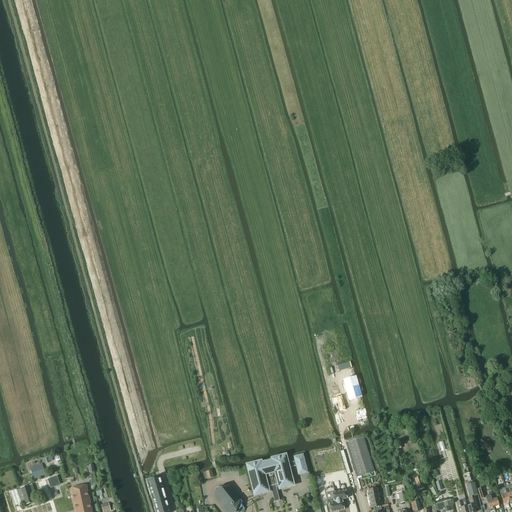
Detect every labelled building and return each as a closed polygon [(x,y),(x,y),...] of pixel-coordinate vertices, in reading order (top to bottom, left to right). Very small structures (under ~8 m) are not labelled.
[(346,387),(340,388),(343,401),(349,399),(346,387)] [(336,402),(331,403),(334,417),(340,415),(336,402)] [(365,409),(356,411),(357,416),(356,416),(357,420),(367,418),(365,413),(366,413),(365,409)] [(364,437),(348,442),(359,476),(374,472),(364,437)] [(255,495),(259,494),(259,495),(263,494),(263,493),(266,492),(266,491),(265,492),(265,491),(265,490),(265,489),(266,489),(267,488),(267,487),(271,486),(271,487),(272,487),(273,487),(274,487),(275,486),(275,485),(279,484),(279,485),(280,485),(281,485),(282,485),(283,486),(283,487),(282,487),(282,488),(293,485),(289,468),(297,466),(299,475),(307,473),(303,455),(294,457),(295,461),(287,463),(285,456),(272,459),(273,461),(261,464),(261,462),(248,465),(255,495)] [(33,476),(40,474),(45,472),(43,466),(31,470),(33,476)] [(214,477),(212,470),(202,473),(204,480),(214,477)] [(420,476),(414,478),(418,489),(424,487),(420,476)] [(59,484),(57,477),(48,480),(50,487),(51,487),(51,488),(57,486),(57,485),(59,484)] [(147,480),(156,511),(170,511),(160,477),(147,480)] [(466,485),(469,496),(477,494),(474,483),(466,485)] [(265,491),(271,489),(272,495),(274,502),(279,501),(278,493),(276,488),(280,487),(280,485),(279,485),(279,484),(275,485),(275,486),(274,487),(273,487),(272,487),(271,487),(271,486),(267,487),(267,488),(266,489),(265,489),(265,490),(265,491)] [(18,492),(21,501),(25,500),(26,505),(34,502),(31,495),(35,493),(32,485),(21,488),(22,491),(18,492)] [(92,511),(86,485),(71,488),(73,499),(74,502),(75,511),(92,511)] [(218,489),(214,499),(225,511),(228,511),(234,511),(236,511),(235,511),(240,511),(244,511),(244,509),(239,503),(240,500),(237,496),(235,494),(229,487),(218,489)] [(382,511),(381,506),(377,488),(367,490),(371,508),(374,507),(375,511),(382,511)] [(504,503),(509,501),(504,488),(500,489),(499,490),(501,496),(504,503)] [(340,491),(335,492),(337,500),(335,500),(338,511),(344,509),(343,501),(341,501),(341,500),(342,499),(347,498),(346,490),(340,491)] [(331,493),(325,494),(326,500),(327,500),(333,498),(334,503),(329,504),(329,505),(330,511),(331,511),(338,511),(335,500),(337,500),(335,492),(332,493),(332,494),(331,494),(331,493)] [(406,492),(399,494),(400,500),(399,500),(400,506),(404,505),(403,503),(408,502),(406,492)] [(494,499),(493,494),(490,495),(494,507),(499,505),(497,498),(494,499)] [(494,507),(490,495),(485,497),(489,508),(494,507)] [(462,500),(456,502),(458,511),(468,511),(467,505),(465,497),(462,499),(462,500)] [(470,505),(467,505),(468,511),(475,511),(475,509),(478,508),(475,497),(469,499),(471,505),(470,505)] [(437,510),(439,511),(445,510),(445,511),(448,511),(453,511),(451,500),(443,502),(436,504),(437,510)] [(412,502),(414,511),(415,511),(421,511),(418,501),(412,502)] [(104,511),(110,510),(108,503),(102,505),(104,511)]
